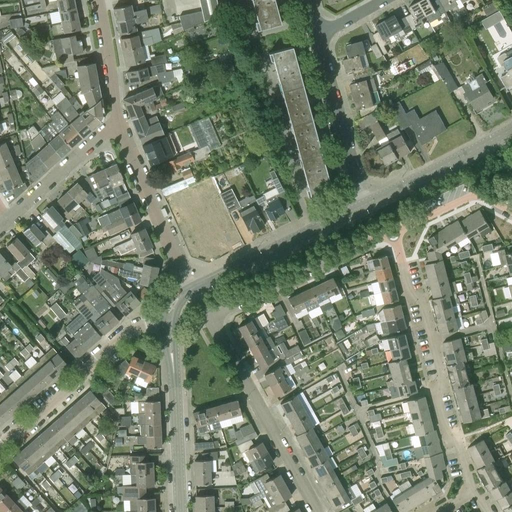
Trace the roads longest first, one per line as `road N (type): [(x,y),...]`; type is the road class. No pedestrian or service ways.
road 1 (residential): [(471,494),(458,447),(443,431),(435,397),(443,378),(392,232)]
road 2 (residential): [(319,511),(208,318)]
road 3 (residential): [(0,446),(79,383),(83,368),(125,332),(168,320)]
road 4 (residential): [(208,318),(392,232)]
road 5 (tertiary): [(180,511),(168,320)]
road 6 (tertiary): [(192,288),(362,206)]
road 7 (residential): [(192,288),(118,125)]
road 8 (residential): [(362,206),(316,36)]
road 9 (tertiary): [(362,206),(511,129)]
road 10 (residential): [(7,219),(118,125)]
road 11 (residential): [(511,211),(473,196),(392,232)]
road 12 (residential): [(118,125),(99,0)]
